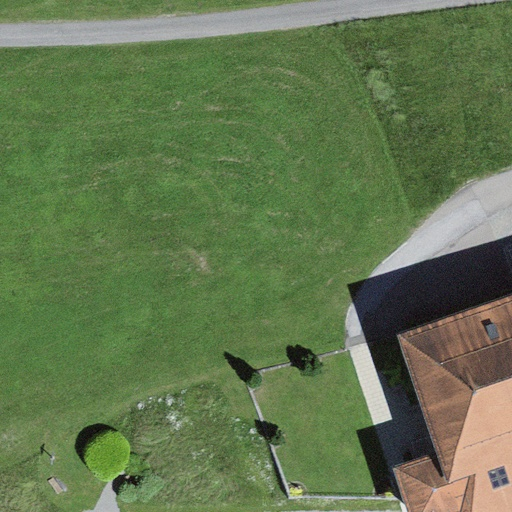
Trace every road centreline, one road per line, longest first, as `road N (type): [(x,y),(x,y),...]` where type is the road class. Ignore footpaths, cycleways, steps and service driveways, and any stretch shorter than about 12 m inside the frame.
road 1 (unclassified): [(0,27),(258,18),(397,0)]
road 2 (unclassified): [(511,204),(445,227),(384,299)]
